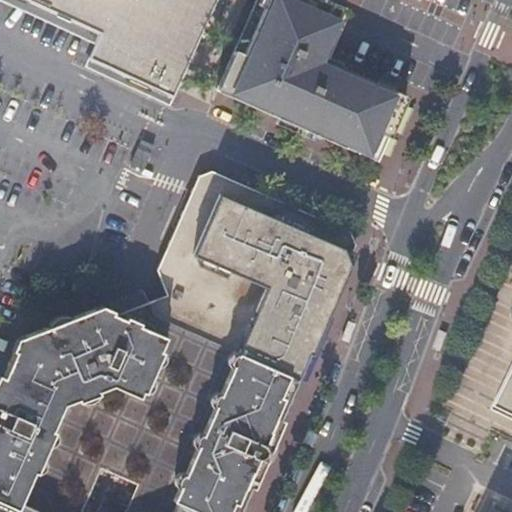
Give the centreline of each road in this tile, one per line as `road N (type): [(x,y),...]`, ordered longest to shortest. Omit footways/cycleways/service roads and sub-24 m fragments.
road 1 (tertiary): [(344,511),(433,294),(508,147)]
road 2 (tertiary): [(408,231),(299,511)]
road 3 (tertiary): [(504,0),(408,231)]
road 4 (tertiary): [(408,231),(508,147)]
